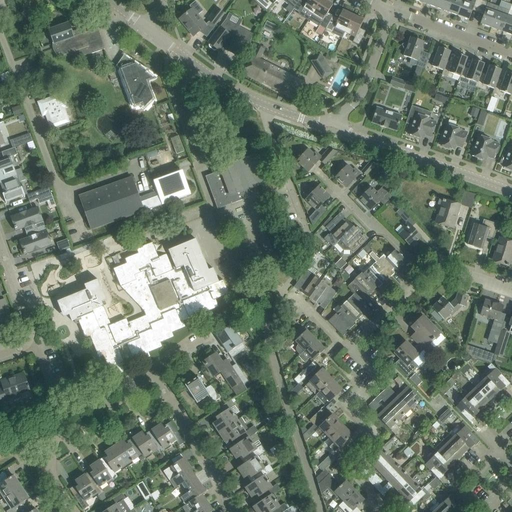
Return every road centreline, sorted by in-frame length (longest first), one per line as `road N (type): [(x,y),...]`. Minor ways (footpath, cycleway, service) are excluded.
road 1 (unclassified): [(385,511),(347,462),(368,438),(350,398),(376,373),(351,346)]
road 2 (residential): [(72,511),(50,469),(58,431),(150,374)]
road 3 (unclassified): [(511,191),(350,134),(335,120)]
road 4 (residential): [(233,511),(220,477),(150,374)]
road 5 (unclassified): [(425,273),(319,174)]
road 6 (unclassified): [(261,104),(146,28)]
road 7 (residential): [(261,104),(305,226)]
road 8 (residential): [(391,10),(511,54)]
road 9 (unclassified): [(335,120),(361,94),(391,10)]
